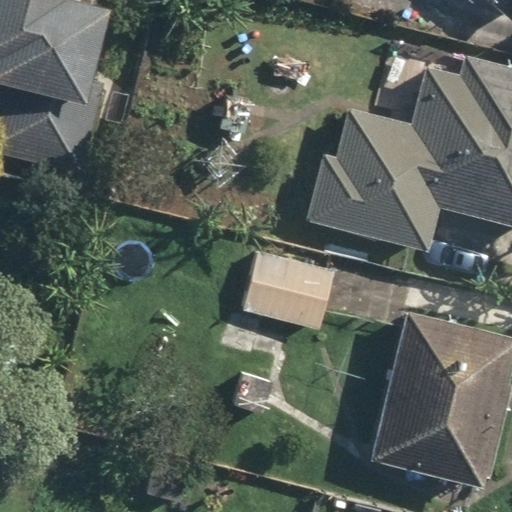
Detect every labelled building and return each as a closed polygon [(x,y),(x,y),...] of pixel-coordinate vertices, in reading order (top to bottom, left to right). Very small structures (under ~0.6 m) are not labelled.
[(100,108),(89,106),(110,0),(0,0),(0,77),(1,78),(0,81),(0,155),(87,173),(100,108)] [(511,0),(465,0),(466,1),(467,0),(489,0),(511,22),(511,21),(511,0)] [(337,94),(337,98),(314,220),(437,243),(444,206),(511,219),(511,61),(421,45),(410,108),(337,94)] [(338,262),(252,243),(237,310),(323,329),(338,262)] [(511,398),(511,328),(400,308),(373,453),(497,477),(511,398)] [(12,409),(0,408),(0,466),(7,467),(12,409)]
